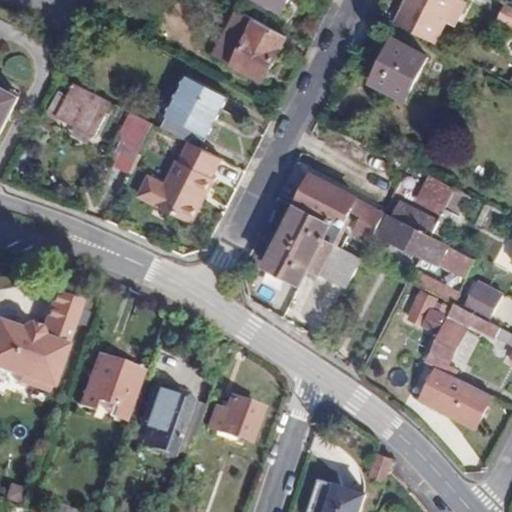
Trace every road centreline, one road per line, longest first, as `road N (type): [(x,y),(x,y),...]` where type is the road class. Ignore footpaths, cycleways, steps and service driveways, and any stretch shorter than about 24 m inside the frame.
road 1 (residential): [(351,0),(199,297)]
road 2 (tertiary): [(0,215),(121,257),(199,297)]
road 3 (tertiary): [(315,370),(426,460),(470,511)]
road 4 (residential): [(315,370),(268,511)]
road 5 (tertiary): [(199,297),(315,370)]
